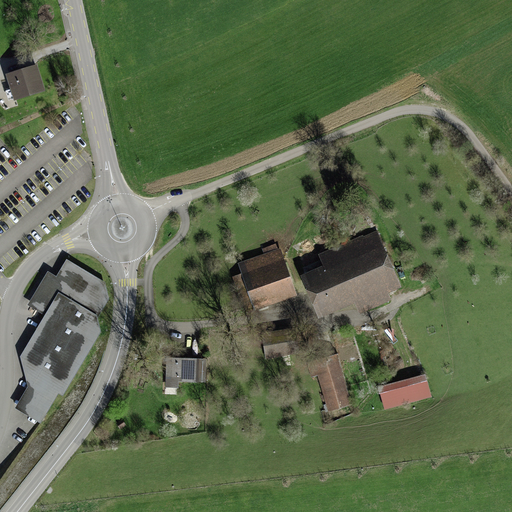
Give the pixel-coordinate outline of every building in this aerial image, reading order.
[(36,61),(4,71),(13,98),(44,89),(36,61)] [(319,262),(301,269),(319,314),(354,300),(359,312),(391,298),(387,289),(400,284),(377,227),(316,253),(319,262)] [(280,247),(239,262),(243,271),(232,275),(242,303),(254,299),(258,309),(297,294),(280,247)] [(18,408),(43,422),(57,395),(66,399),(104,331),(98,326),(115,300),(107,283),(71,263),(62,277),(50,273),(28,308),(48,322),(23,358),(31,388),(18,408)] [(336,351),(312,356),(313,363),(305,365),(308,377),(317,375),(325,410),(348,404),(336,351)] [(162,354),(162,381),(198,381),(199,354),(162,354)] [(430,400),(426,377),(383,385),(387,408),(430,400)]
